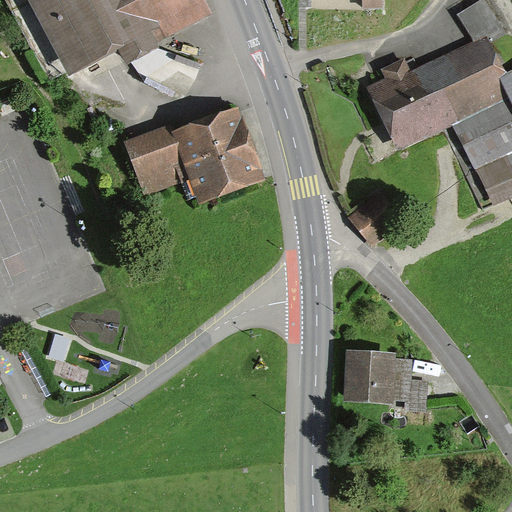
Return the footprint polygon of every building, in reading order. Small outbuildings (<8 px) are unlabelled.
[(26,0),(67,78),(119,51),(127,66),(161,48),(158,43),(212,15),(204,0),(26,0)] [(362,0),(362,10),(383,10),(383,0),(362,0)] [(477,40),(488,35),(491,42),(507,34),(485,0),(481,0),(459,14),(477,40)] [(386,79),(368,87),(398,152),(454,125),(493,209),(511,199),(511,70),(506,73),(491,42),(488,35),(477,40),(411,71),(406,58),(381,70),(386,79)] [(171,123),(124,141),(145,196),(190,179),(200,205),(267,180),(239,106),(174,131),(171,123)] [(381,192),(350,217),(374,246),(405,221),(381,192)] [(397,354),(347,350),(344,402),(393,405),(394,401),(396,359),(397,354)] [(396,359),(394,401),(405,402),(404,411),(427,413),(429,381),(412,380),(413,360),(396,359)]
